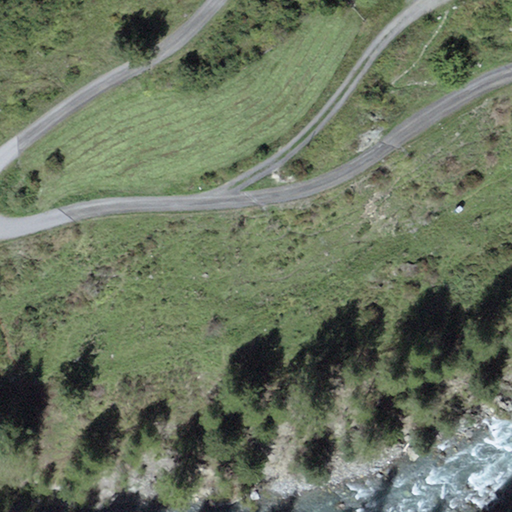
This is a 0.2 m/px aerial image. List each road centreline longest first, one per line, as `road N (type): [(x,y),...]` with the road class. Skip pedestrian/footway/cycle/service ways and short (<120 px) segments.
road 1 (unclassified): [(511,75),(453,100),(330,180),(288,194),(90,207),(0,224)]
road 2 (track): [(209,201),(298,142),(390,30),(435,0)]
road 3 (unclassified): [(0,158),(103,81),(156,54),(215,0)]
